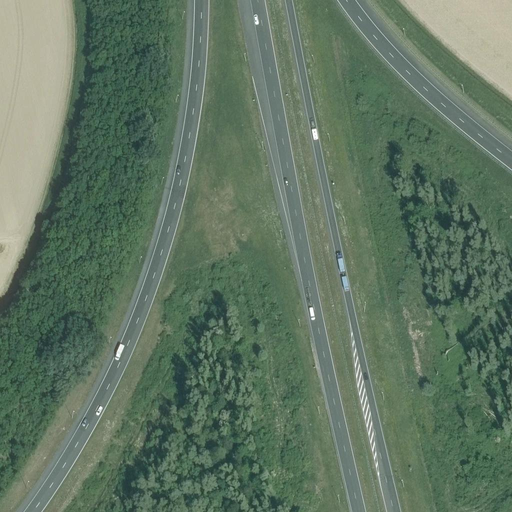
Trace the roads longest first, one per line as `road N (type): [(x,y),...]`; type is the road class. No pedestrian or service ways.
road 1 (motorway): [(200,0),(183,165),(156,268),(107,388),(33,511)]
road 2 (trunk): [(254,0),(358,511)]
road 3 (trunk): [(393,511),(324,187)]
road 4 (motorway): [(511,161),(412,77),(345,0)]
road 5 (motorway): [(324,187),(287,0)]
